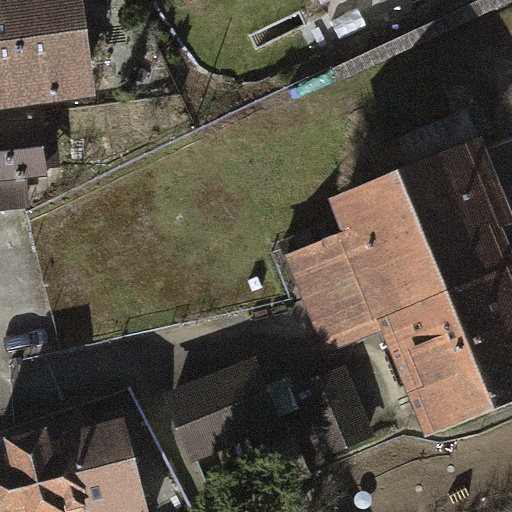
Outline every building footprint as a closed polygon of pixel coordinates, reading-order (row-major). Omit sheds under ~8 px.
[(70,0),(0,0),(0,98),(82,88),(70,0)] [(13,129),(0,129),(0,205),(23,204),(21,173),(46,171),(42,114),(12,116),(13,129)] [(476,145),(389,181),(481,406),(511,393),(511,263),(501,268),(468,187),(490,178),(476,145)] [(481,406),(389,181),(347,198),(360,230),(331,242),(333,247),(304,259),(336,338),(393,315),(438,424),(481,406)] [(253,366),(173,399),(195,453),(275,421),(253,366)] [(344,374),(301,391),(326,452),(368,435),(344,374)] [(12,455),(0,458),(0,502),(2,511),(59,511),(77,507),(78,511),(145,511),(124,426),(47,445),(44,432),(9,441),(12,455)]
